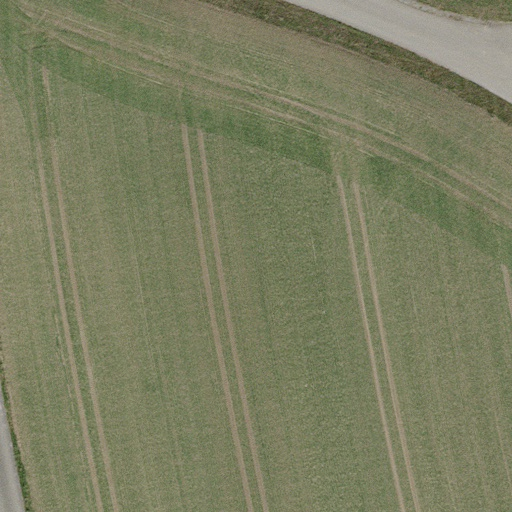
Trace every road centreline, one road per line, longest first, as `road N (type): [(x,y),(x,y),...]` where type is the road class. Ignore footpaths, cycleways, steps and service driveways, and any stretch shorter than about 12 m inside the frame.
road 1 (residential): [(306,0),(511,71)]
road 2 (residential): [(20,511),(0,391)]
